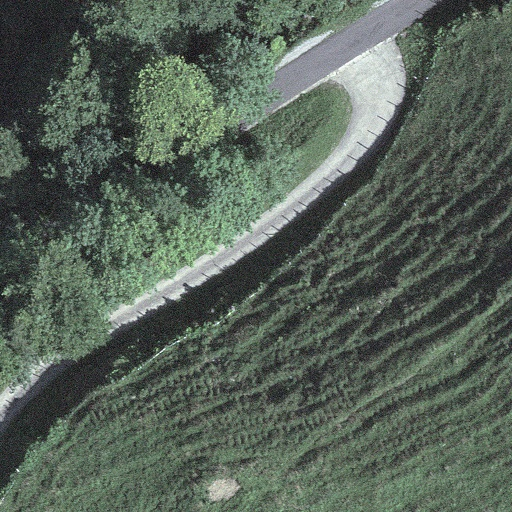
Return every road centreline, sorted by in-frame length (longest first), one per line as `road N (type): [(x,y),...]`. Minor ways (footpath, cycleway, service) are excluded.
road 1 (track): [(440,0),(421,62),(385,105),(104,326),(0,452)]
road 2 (unclassified): [(0,244),(424,0)]
